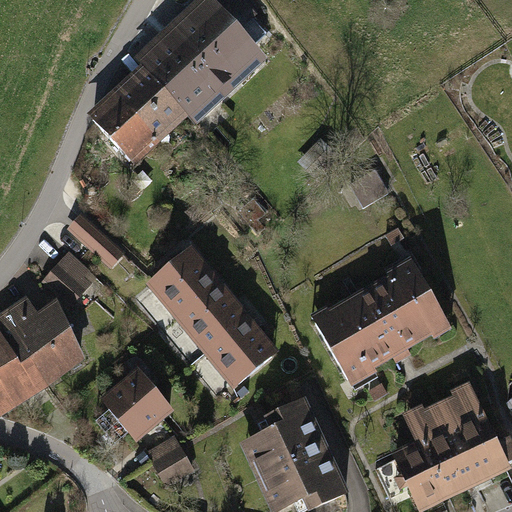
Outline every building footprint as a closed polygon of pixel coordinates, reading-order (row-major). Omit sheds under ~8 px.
[(141,81),(180,124),(248,64),(196,7),(129,67),(141,81)] [(120,100),(159,144),(180,124),(141,81),(120,100)] [(120,100),(96,121),(135,165),(159,144),(120,100)] [(75,215),(63,230),(109,269),(121,254),(75,215)] [(185,248),(139,286),(227,392),(273,353),(185,248)] [(64,252),(39,280),(68,306),(93,278),(64,252)] [(412,263),(312,317),(347,382),(448,327),(412,263)] [(0,311),(0,321),(48,386),(87,360),(57,299),(34,312),(19,298),(0,311)] [(0,321),(0,413),(48,386),(0,321)] [(129,368),(93,400),(130,443),(167,410),(129,368)] [(400,421),(412,444),(442,505),(511,470),(470,387),(400,421)] [(314,511),(351,495),(307,397),(253,421),(258,433),(240,441),(272,511),(284,511),(293,508),(294,511),(314,511)] [(198,471),(173,431),(144,448),(169,489),(198,471)] [(415,511),(427,511),(442,505),(412,444),(387,456),(415,511)]
